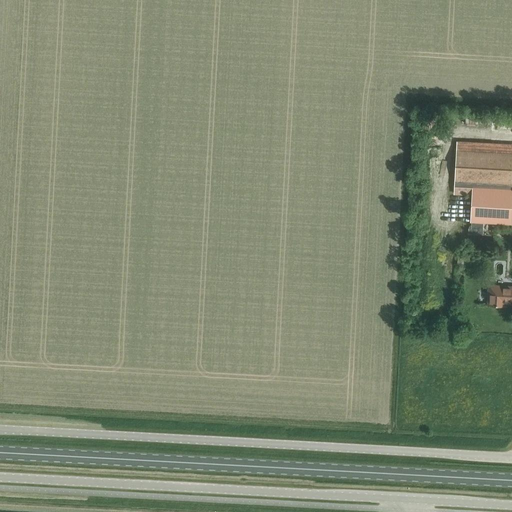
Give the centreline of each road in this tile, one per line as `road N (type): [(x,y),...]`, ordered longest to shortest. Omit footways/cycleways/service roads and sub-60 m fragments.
road 1 (unclassified): [(0,429),(511,458)]
road 2 (primary): [(0,452),(511,479)]
road 3 (unclassified): [(0,478),(511,505)]
